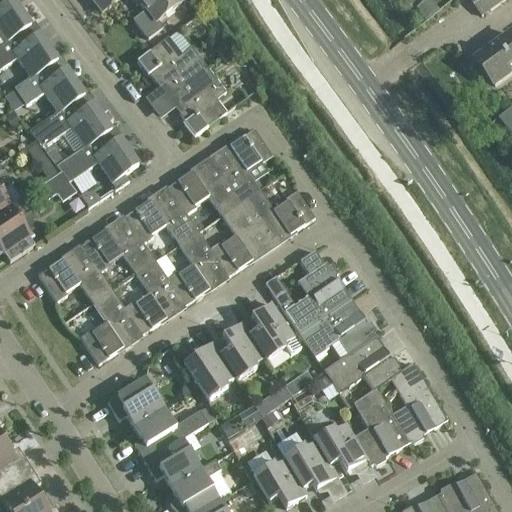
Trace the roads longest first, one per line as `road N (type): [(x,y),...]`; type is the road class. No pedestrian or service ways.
road 1 (secondary): [(511,304),(300,0)]
road 2 (residential): [(330,224),(55,415)]
road 3 (residential): [(473,447),(350,238),(330,224)]
road 4 (residential): [(181,165),(258,111),(330,224)]
road 5 (residential): [(0,286),(181,165)]
road 6 (residential): [(181,165),(52,0)]
road 7 (residential): [(473,447),(361,511)]
